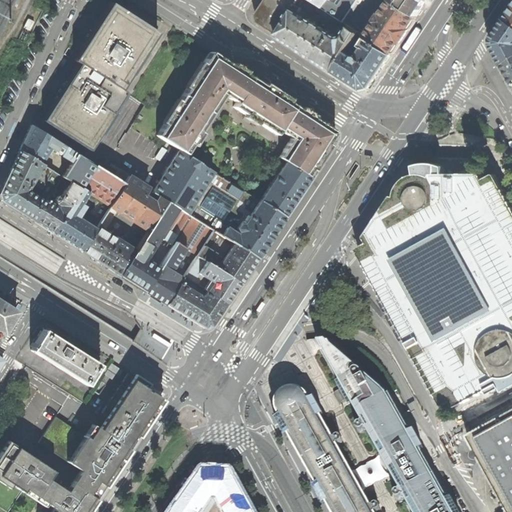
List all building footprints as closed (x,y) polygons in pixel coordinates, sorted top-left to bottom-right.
[(274,33),(277,35),(293,10),(294,10),(300,0),(301,0),(305,3),(307,0),(265,0),(256,15),(257,22),(274,33)] [(309,0),(343,22),(348,15),(351,17),(362,0),(309,0)] [(390,0),(391,1),(416,17),(425,3),(427,0),(390,0)] [(391,1),(367,38),(391,54),(404,36),(416,17),(391,1)] [(79,63),(120,89),(156,32),(110,3),(91,33),(74,60),(79,63)] [(293,10),(277,35),(302,50),(334,71),(346,52),(358,32),(350,27),(342,37),(338,38),(294,10),(293,10)] [(511,24),(505,20),(492,39),(492,46),(501,63),(502,65),(511,58),(511,24)] [(346,52),(334,71),(362,89),(369,87),(380,72),(391,54),(367,38),(362,46),(365,48),(359,57),(353,57),(346,52)] [(163,125),(157,135),(186,153),(223,94),(234,102),(232,105),(244,113),(242,116),(255,124),(257,122),(275,133),(278,129),(290,137),(277,157),(282,160),(306,176),(309,172),(311,169),(314,170),(330,146),(327,144),(334,133),(333,130),(209,51),(202,62),(199,61),(184,86),(186,88),(178,100),(176,99),(162,122),(163,125)] [(511,58),(502,65),(504,69),(511,83),(511,58)] [(126,93),(120,89),(79,63),(61,92),(43,121),(89,150),(126,93)] [(24,138),(19,150),(40,163),(50,147),(64,156),(63,157),(70,162),(76,154),(30,125),(24,138)] [(40,163),(19,150),(8,173),(0,188),(0,198),(0,200),(14,209),(33,221),(45,202),(33,195),(38,187),(40,189),(50,174),(56,178),(53,182),(57,184),(62,177),(40,163)] [(233,243),(256,258),(271,234),(283,216),(259,201),(178,151),(153,191),(167,201),(191,217),(212,230),(219,235),(233,243)] [(70,162),(62,177),(70,181),(80,188),(94,166),(76,154),(70,162)] [(283,165),(259,201),(283,216),(296,197),(309,177),(306,176),(282,160),(280,163),(283,165)] [(122,183),(94,166),(80,188),(88,192),(87,194),(108,206),(122,183)] [(368,243),(358,248),(358,250),(373,277),(410,343),(435,388),(443,405),(446,405),(453,401),(456,406),(457,407),(458,407),(501,383),(502,377),(508,377),(511,376),(511,201),(497,174),(495,173),(485,178),(484,178),(482,174),(480,173),(433,173),(431,177),(427,175),(421,174),(415,174),(411,175),(405,179),(400,183),(396,190),(395,197),(392,196),(365,236),(368,243)] [(122,183),(108,206),(132,220),(126,229),(142,240),(167,201),(153,191),(145,187),(127,175),(122,183)] [(45,202),(33,221),(42,226),(52,233),(80,188),(70,181),(61,196),(60,195),(56,196),(54,200),(55,203),(58,205),(57,206),(47,201),(45,202)] [(46,186),(41,194),(48,198),(53,190),(46,186)] [(64,240),(80,250),(94,228),(74,214),(87,194),(88,192),(80,188),(52,233),(64,240)] [(144,290),(159,267),(145,259),(159,237),(173,245),(191,217),(167,201),(142,240),(135,251),(119,275),(131,282),(144,290)] [(166,304),(179,283),(170,277),(172,274),(168,271),(172,270),(182,254),(189,258),(179,274),(183,277),(196,255),(212,230),(191,217),(173,245),(159,267),(144,290),(154,297),(166,304)] [(94,228),(80,250),(100,263),(119,275),(135,251),(96,226),(94,228)] [(219,235),(212,230),(196,255),(239,282),(249,268),(256,258),(233,243),(227,253),(224,251),(221,257),(209,250),(219,235)] [(239,282),(196,255),(183,277),(192,282),(198,273),(212,282),(206,291),(226,303),(232,293),(239,282)] [(206,291),(202,289),(201,292),(201,294),(203,296),(202,297),(198,297),(198,295),(190,290),(194,283),(192,282),(183,277),(179,283),(166,304),(178,312),(198,324),(203,328),(208,327),(210,326),(217,316),(226,303),(206,291)] [(326,291),(325,290),(314,307),(318,309),(319,307),(327,294),(328,292),(326,291)] [(261,310),(263,311),(268,302),(265,300),(261,307),(259,309),(261,310)] [(0,330),(4,333),(16,312),(0,302),(0,330)] [(32,349),(30,352),(86,387),(99,366),(70,348),(44,331),(34,345),(32,344),(30,347),(32,349)] [(170,346),(171,344),(154,334),(152,338),(167,347),(169,348),(170,346)] [(350,403),(364,428),(363,427),(361,427),(360,427),(359,428),(358,429),(358,430),(358,432),(359,433),(360,433),(361,434),(362,434),(363,433),(364,433),(365,432),(365,431),(365,429),(378,453),(380,456),(390,473),(423,455),(414,439),(408,428),(395,406),(383,394),(365,378),(363,378),(363,376),(326,345),(318,345),(320,348),(341,386),(343,390),(344,392),(343,393),(344,396),(345,397),(347,397),(350,403)] [(341,386),(320,348),(318,351),(334,381),(337,382),(339,383),(341,386)] [(88,511),(117,469),(160,403),(150,396),(143,392),(147,386),(131,375),(95,430),(90,427),(68,460),(78,467),(70,479),(62,491),(47,481),(53,473),(28,457),(5,442),(0,449),(0,482),(45,511),(88,511)] [(277,417),(328,508),(361,489),(354,476),(336,445),(338,446),(340,446),(341,445),(342,444),(343,442),(343,441),(342,439),(340,439),(339,438),(337,439),(336,439),(335,440),(335,442),(318,413),(319,411),(319,409),(317,408),(315,408),(314,406),(312,402),(311,402),(306,396),(302,393),(298,391),(293,391),(287,392),(282,395),(279,400),(277,406),(277,417)] [(344,408),(344,411),(368,455),(370,456),(373,456),(378,453),(365,429),(365,431),(365,432),(364,433),(363,433),(362,434),(361,434),(360,433),(359,433),(358,432),(358,430),(358,429),(359,428),(360,427),(361,427),(363,427),(364,428),(350,403),(346,405),(345,406),(344,408)] [(511,511),(511,412),(459,442),(476,472),(497,511),(511,511)] [(423,455),(390,473),(391,476),(393,479),(426,461),(425,458),(423,455)] [(426,461),(393,479),(396,484),(411,511),(454,511),(452,508),(445,511),(444,509),(451,505),(426,461)] [(194,488),(185,501),(200,511),(206,511),(214,501),(219,501),(225,511),(233,511),(248,503),(239,488),(232,474),(204,473),(194,488)] [(362,492),(361,489),(328,508),(330,510),(330,511),(334,511),(364,495),(362,492)] [(380,511),(381,511),(381,510),(380,509),(379,507),(378,506),(377,506),(375,507),(374,508),(373,509),(373,511),(364,495),(334,511),(380,511)] [(177,511),(200,511),(185,501),(177,511)] [(252,511),(248,503),(233,511),(252,511)]
